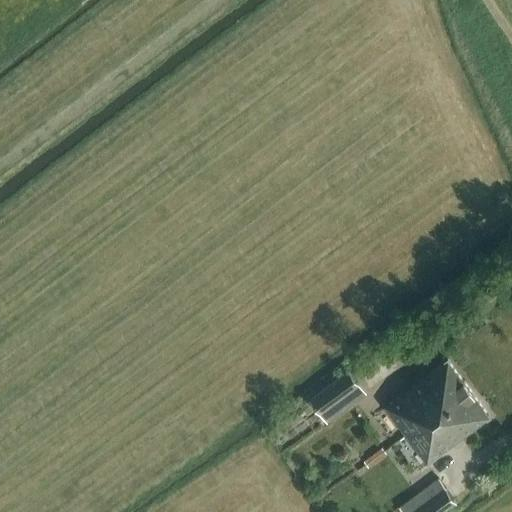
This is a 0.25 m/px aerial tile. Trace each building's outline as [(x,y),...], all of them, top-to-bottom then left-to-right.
[(425,458),(488,412),(447,357),(384,403),(425,458)] [(329,416),(349,401),(342,392),(361,379),(351,365),(312,394),(329,416)] [(293,412),(296,423),(311,418),(308,407),(293,412)] [(373,455),(390,445),(384,436),(367,446),(373,455)] [(423,502),(417,493),(396,508),(399,511),(437,511),(452,502),(442,488),(423,502)]
